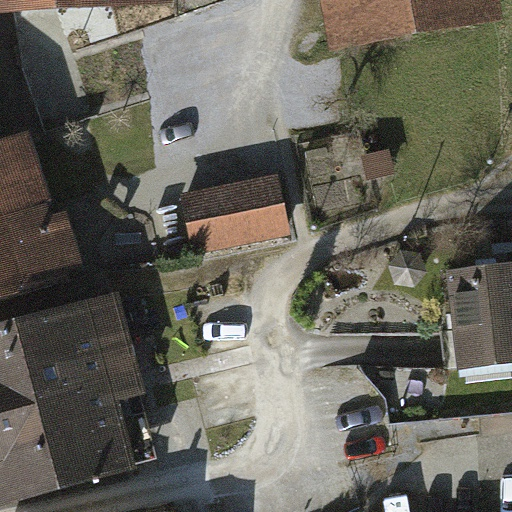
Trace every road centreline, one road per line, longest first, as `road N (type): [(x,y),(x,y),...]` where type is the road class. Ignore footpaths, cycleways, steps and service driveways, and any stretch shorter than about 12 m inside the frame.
road 1 (track): [(268,454),(278,313),(316,259),(496,185),(511,167)]
road 2 (residential): [(272,0),(276,22),(236,141)]
